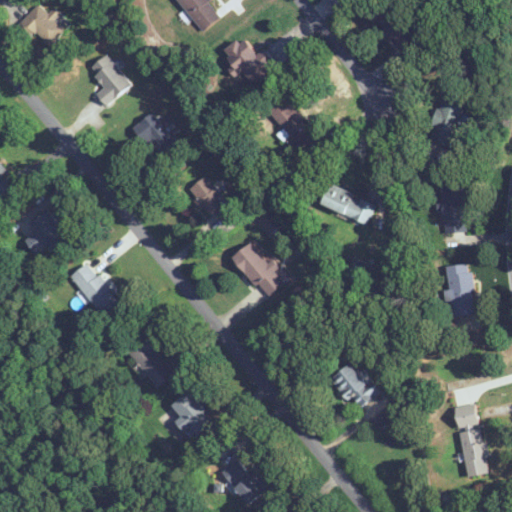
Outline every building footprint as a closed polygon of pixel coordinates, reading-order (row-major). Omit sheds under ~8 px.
[(180,0),(203,31),(222,17),(209,0),(180,0)] [(31,5),(25,32),(61,41),(65,26),(58,25),(60,12),(31,5)] [(404,19),(392,5),(377,18),(411,59),(426,46),(412,29),(420,23),(412,13),(404,19)] [(257,55),(246,38),(227,49),(250,87),(278,69),(266,49),(257,55)] [(92,67),(107,87),(98,94),(107,105),(133,85),(109,54),(92,67)] [(270,111),(304,149),(318,137),(285,99),(270,111)] [(431,140),(455,146),(465,107),(441,101),(431,140)] [(185,150),(153,113),(138,126),(170,163),(185,150)] [(21,188),(0,163),(0,202),(1,204),(21,188)] [(240,213),(206,176),(190,191),(224,227),(240,213)] [(444,185),(445,233),(467,233),(466,184),(444,185)] [(368,225),(377,205),(332,185),(323,205),(368,225)] [(71,240),(54,209),(33,222),(39,233),(27,239),(36,255),(50,247),(52,251),(71,240)] [(269,264),(253,243),(235,257),(267,299),(287,283),(271,262),(269,264)] [(121,304),(90,263),(73,276),(104,317),(121,304)] [(449,266),(451,291),(446,291),(447,301),(453,300),(454,316),(476,315),(472,264),(449,266)] [(158,388),(176,375),(145,334),(127,348),(158,388)] [(366,384),(352,365),(334,378),(357,410),(381,393),(371,380),(366,384)] [(216,420),(189,393),(173,408),(200,435),(216,420)] [(469,477),(490,474),(484,429),(462,432),(469,477)] [(248,505),(267,491),(242,458),(224,472),(248,505)] [(0,511),(8,511),(10,510),(0,502),(0,511)]
